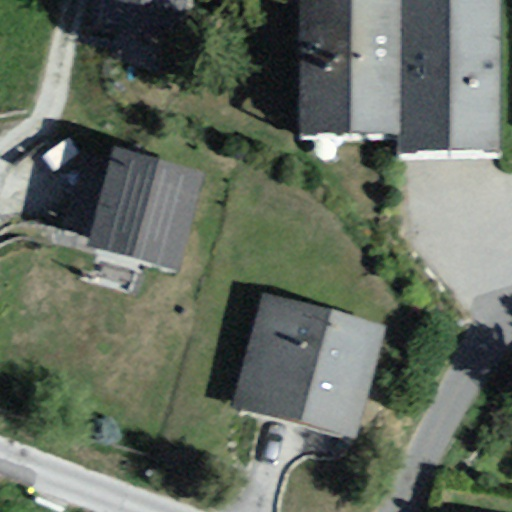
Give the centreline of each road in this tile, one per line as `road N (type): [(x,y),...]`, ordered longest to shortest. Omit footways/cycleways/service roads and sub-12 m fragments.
road 1 (residential): [(511,334),(472,375),(400,511)]
road 2 (residential): [(124,511),(0,465)]
